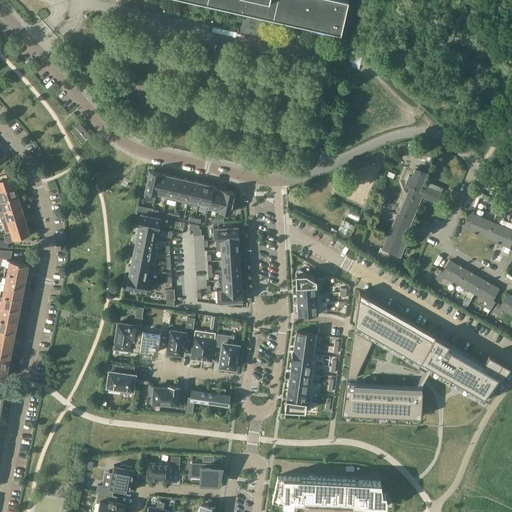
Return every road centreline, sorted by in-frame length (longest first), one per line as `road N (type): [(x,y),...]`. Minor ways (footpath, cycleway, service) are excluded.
road 1 (residential): [(2,511),(53,248),(50,205),(0,131)]
road 2 (residential): [(511,286),(441,249),(478,167),(441,137),(416,130),(277,182)]
road 3 (residential): [(248,176),(151,152),(107,126),(0,11)]
road 4 (residential): [(280,232),(508,358)]
road 5 (residential): [(248,176),(256,314),(248,381)]
road 6 (residential): [(255,414),(268,408),(283,321),(280,232)]
